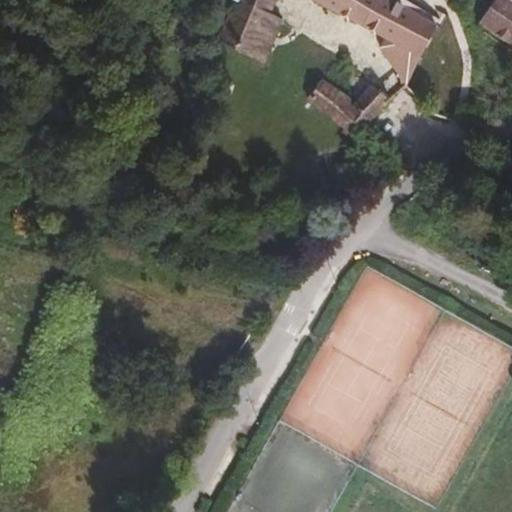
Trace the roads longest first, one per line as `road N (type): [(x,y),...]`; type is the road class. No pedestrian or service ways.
road 1 (residential): [(181,511),(334,257),(403,183),(511,120)]
road 2 (track): [(367,219),(466,286),(511,304)]
